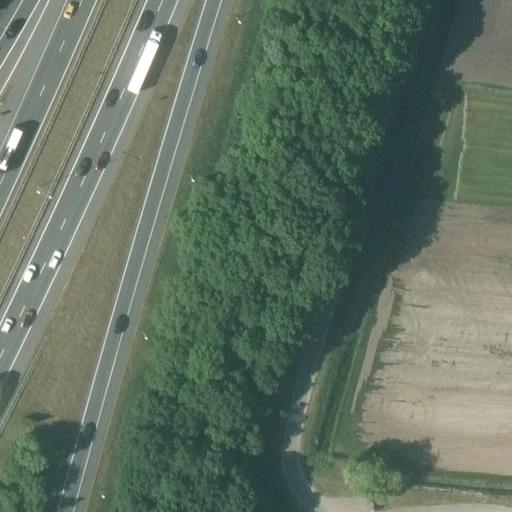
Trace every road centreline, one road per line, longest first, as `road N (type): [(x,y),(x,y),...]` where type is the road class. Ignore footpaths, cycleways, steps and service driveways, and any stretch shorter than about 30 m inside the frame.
road 1 (unclassified): [(321,511),(291,478),(286,446),(417,0)]
road 2 (motorway): [(66,511),(215,0)]
road 3 (motorway): [(0,365),(167,0)]
road 4 (motorway): [(83,0),(0,191)]
